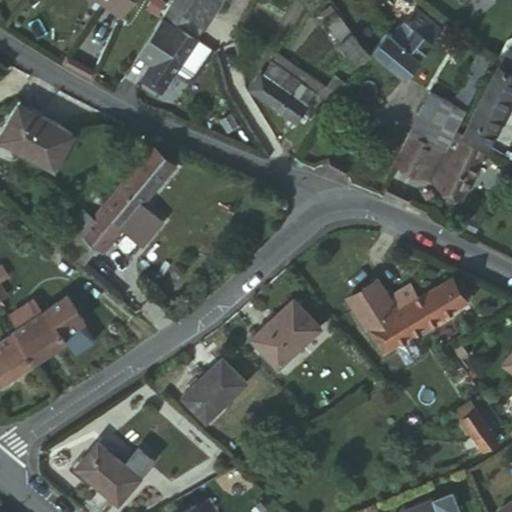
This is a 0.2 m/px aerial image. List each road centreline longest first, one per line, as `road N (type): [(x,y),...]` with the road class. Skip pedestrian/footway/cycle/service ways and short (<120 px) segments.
road 1 (residential): [(324,199),(181,326),(0,444)]
road 2 (residential): [(324,199),(0,47)]
road 3 (residential): [(511,275),(347,197),(324,199)]
